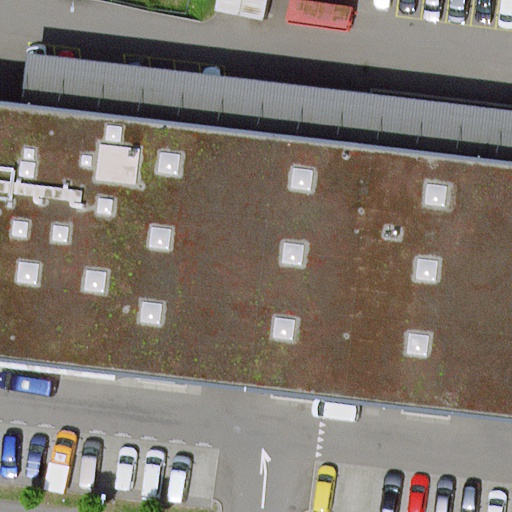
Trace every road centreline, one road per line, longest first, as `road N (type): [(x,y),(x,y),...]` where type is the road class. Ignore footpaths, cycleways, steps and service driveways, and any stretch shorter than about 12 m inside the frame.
road 1 (unknown): [(0,16),(511,82)]
road 2 (unknown): [(244,511),(258,456),(0,425)]
